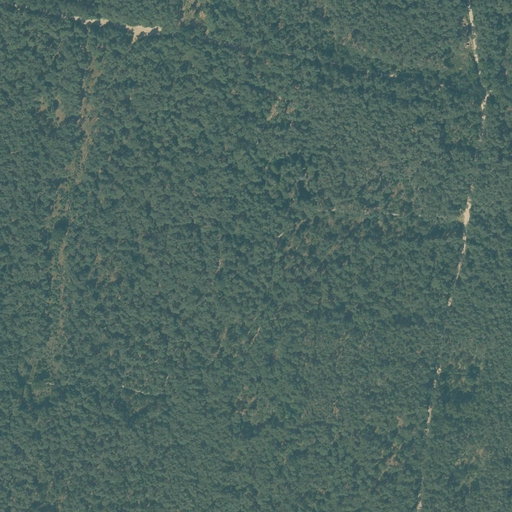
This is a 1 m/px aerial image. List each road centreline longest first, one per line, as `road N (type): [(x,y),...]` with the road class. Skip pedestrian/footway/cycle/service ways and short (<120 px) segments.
road 1 (track): [(511,94),(478,94),(0,0)]
road 2 (track): [(465,0),(480,103),(469,208),(433,370),(418,511)]
